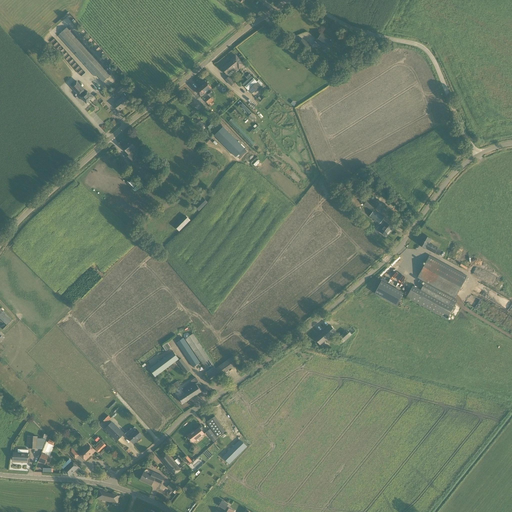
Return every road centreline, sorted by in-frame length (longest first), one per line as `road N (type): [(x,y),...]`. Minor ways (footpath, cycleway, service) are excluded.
road 1 (unclassified): [(109,486),(395,252),(466,162),(511,144)]
road 2 (unclassified): [(0,243),(136,112),(283,0)]
road 3 (track): [(478,156),(424,50),(348,29),(301,0)]
